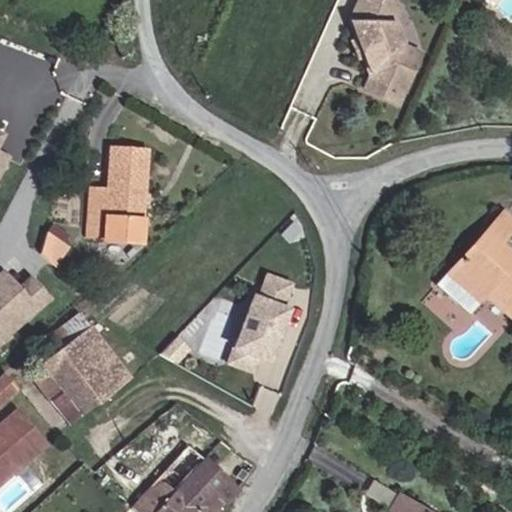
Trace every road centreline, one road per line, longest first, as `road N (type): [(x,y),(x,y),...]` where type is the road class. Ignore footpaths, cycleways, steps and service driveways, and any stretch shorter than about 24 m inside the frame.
road 1 (residential): [(263,511),(337,348),(334,202)]
road 2 (unclassified): [(147,0),(167,87),(281,174),(334,202)]
road 3 (unknown): [(156,53),(39,159),(9,223)]
road 4 (residential): [(334,202),(467,153),(511,153)]
